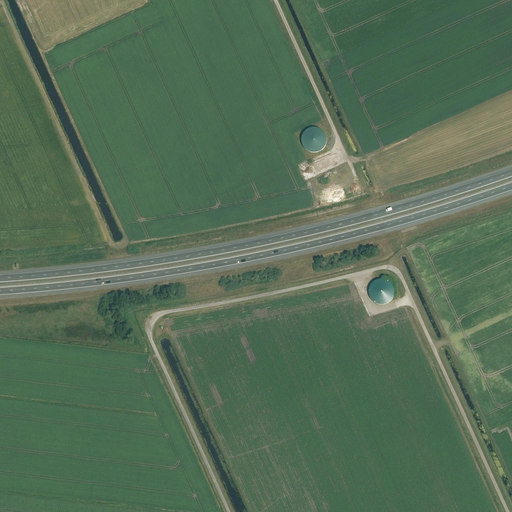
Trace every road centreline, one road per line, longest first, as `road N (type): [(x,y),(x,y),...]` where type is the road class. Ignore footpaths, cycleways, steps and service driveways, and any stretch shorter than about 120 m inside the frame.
road 1 (motorway): [(0,291),(238,260),(511,185)]
road 2 (motorway): [(511,172),(281,238),(0,278)]
road 3 (unclassified): [(228,511),(150,338),(152,321),(167,311),(383,266),(401,275)]
road 4 (unclassified): [(507,511),(401,275)]
road 5 (unclassified): [(275,0),(354,174)]
